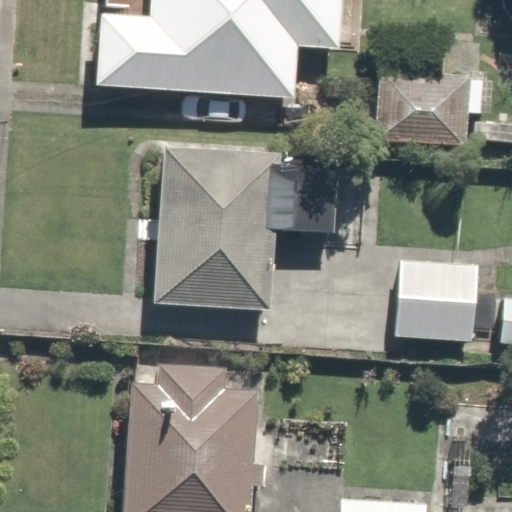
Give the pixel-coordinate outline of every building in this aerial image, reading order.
[(124,0),(124,6),(158,8),(152,84),(269,93),(274,20),(288,21),(289,0),(124,0)] [(362,39),(356,131),(440,137),(447,45),(362,39)] [(306,223),(310,154),(137,142),(127,295),(245,303),(251,220),(306,223)] [(459,255),(377,251),(374,328),(455,332),(459,255)] [(125,366),(97,365),(89,511),(238,511),(245,371),(211,370),(211,357),(126,353),(125,366)] [(413,511),(415,497),(317,493),(315,511),(413,511)]
